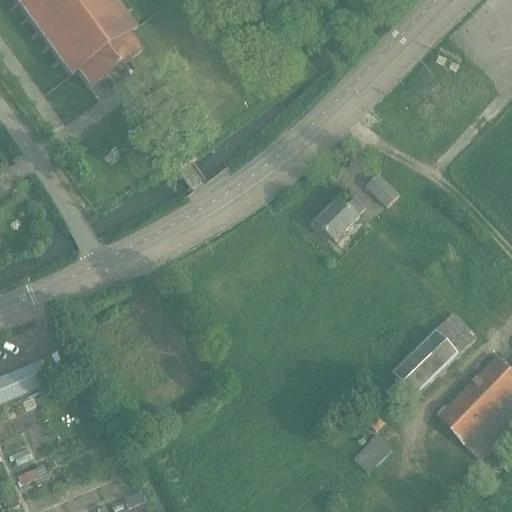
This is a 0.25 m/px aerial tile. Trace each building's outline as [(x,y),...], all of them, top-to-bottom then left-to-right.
[(10,0),(69,79),(76,74),(88,91),(91,89),(141,52),(129,35),(136,30),(113,0),(10,0)] [(511,5),(506,0),(502,0),(485,17),(511,43),(511,5)] [(511,43),(485,17),(468,35),(499,65),(502,67),(511,56),(511,43)] [(408,82),(404,85),(405,86),(406,87),(432,113),(434,114),(440,121),(442,119),(449,111),(459,101),(454,96),(424,66),(408,82)] [(511,72),(503,80),(511,89),(511,88),(511,72)] [(406,87),(393,99),(420,126),(432,113),(406,87)] [(393,99),(380,112),(407,139),(420,126),(393,99)] [(380,112),(368,125),(394,151),(407,139),(380,112)] [(468,113),(460,121),(468,130),(476,122),(468,113)] [(460,121),(451,129),(459,138),(468,130),(460,121)] [(368,125),(355,138),(382,164),(394,151),(368,125)] [(477,130),(470,137),(481,149),(488,142),(477,130)] [(446,133),(437,142),(445,150),(454,142),(446,133)] [(437,142),(428,150),(437,159),(445,150),(437,142)] [(352,143),(338,155),(363,183),(377,170),(352,143)] [(338,155),(325,168),(350,195),(363,183),(338,155)] [(419,158),(411,166),(419,175),(428,167),(419,158)] [(411,166),(402,174),(410,183),(419,175),(411,166)] [(325,168),(311,180),(336,208),(350,195),(325,168)] [(311,180),(297,193),(323,220),(336,208),(311,180)] [(511,181),(491,201),(485,207),(500,223),(511,212),(511,181)] [(385,189),(377,198),(385,206),(393,198),(385,189)] [(297,193),(284,205),(309,233),(323,220),(297,193)] [(377,198),(368,206),(376,214),(385,206),(377,198)] [(284,208),(276,215),(282,221),(290,214),(291,213),(285,207),(284,208)] [(511,212),(500,223),(501,224),(507,219),(508,218),(511,221),(511,212)] [(290,214),(282,221),(288,228),(296,221),(297,220),(291,213),(290,214)] [(359,214),(350,222),(358,231),(367,223),(359,214)] [(296,221),(288,228),(294,234),(302,227),(303,226),(297,220),(296,221)] [(485,221),(476,229),(485,238),(493,230),(485,221)] [(350,222),(341,230),(349,239),(358,231),(350,222)] [(247,230),(215,250),(221,260),(222,261),(227,270),(229,272),(271,246),(270,243),(261,229),(257,223),(247,230)] [(464,225),(456,233),(464,242),(473,234),(464,225)] [(302,227),(294,234),(300,241),(308,234),(309,233),(303,226),(302,227)] [(493,230),(485,238),(493,247),(502,239),(493,230)] [(331,239),(323,247),(331,256),(340,248),(331,239)] [(312,244),(304,253),(312,261),(321,253),(312,244)] [(271,246),(229,272),(229,273),(232,272),(233,271),(244,289),(279,267),(269,249),(270,249),(272,247),(271,246)] [(439,249),(430,257),(439,265),(447,257),(439,249)] [(430,257),(422,265),(430,274),(439,265),(430,257)] [(472,266),(471,267),(506,305),(511,299),(511,276),(495,258),(478,274),(477,272),(472,266)] [(279,267),(244,289),(255,308),(291,286),(279,267)] [(471,267),(454,283),(489,321),(491,319),(492,320),(499,314),(497,313),(506,305),(471,267)] [(406,279),(397,288),(405,296),(414,288),(406,279)] [(438,297),(437,298),(472,336),(474,334),(476,336),(482,330),(481,328),(489,321),(454,283),(453,283),(456,287),(441,301),(438,297)] [(115,312),(112,313),(125,336),(128,335),(129,334),(130,336),(136,347),(155,336),(149,325),(148,324),(172,311),(160,288),(115,312)] [(397,288),(388,296),(396,305),(405,296),(397,288)] [(437,298),(421,314),(456,352),(457,350),(459,351),(465,345),(464,344),(472,336),(437,298)] [(372,310),(363,319),(371,327),(380,319),(372,310)] [(421,314),(404,329),(439,367),(441,365),(442,367),(448,361),(447,359),(456,352),(421,314)] [(363,319),(354,327),(363,336),(371,327),(363,319)] [(388,344),(387,344),(422,382),(431,374),(432,376),(438,370),(437,369),(439,367),(404,329),(403,330),(409,336),(410,337),(395,351),(394,350),(388,344)] [(161,338),(138,351),(156,385),(152,387),(152,388),(200,362),(188,340),(167,351),(166,349),(161,338)] [(341,339),(333,347),(341,356),(350,348),(341,339)] [(387,344),(369,361),(375,367),(405,399),(407,396),(408,398),(415,392),(414,390),(422,382),(387,344)] [(485,463),(511,434),(511,369),(497,355),(437,418),(485,463)] [(337,360),(301,382),(313,402),(349,379),(337,360)] [(0,404),(49,384),(40,362),(0,378),(0,404)] [(200,362),(152,388),(164,410),(168,408),(175,420),(198,408),(192,396),(192,395),(212,384),(200,362)] [(378,372),(370,380),(376,386),(384,379),(385,378),(379,371),(378,372)] [(384,379),(376,386),(382,392),(390,385),(391,384),(385,378),(384,379)] [(349,379),(313,402),(324,419),(323,420),(320,421),(321,422),(364,396),(363,395),(361,396),(360,397),(349,379)] [(390,385),(382,392),(388,399),(396,392),(397,391),(391,384),(390,385)] [(396,392),(388,399),(394,405),(402,398),(403,397),(397,391),(396,392)] [(364,396),(321,422),(322,424),(328,433),(328,434),(335,444),(367,425),(378,418),(374,412),(366,398),(364,396)] [(224,408),(179,432),(192,458),(238,433),(224,408)] [(238,433),(192,458),(204,480),(250,456),(238,433)] [(354,457),(369,473),(394,450),(380,434),(354,457)] [(152,447),(142,453),(147,463),(158,458),(152,447)] [(250,456),(204,480),(216,502),(261,478),(250,456)] [(261,478),(216,502),(221,511),(250,511),(273,500),(261,478)] [(174,482),(163,488),(169,498),(180,493),(174,482)] [(180,493),(169,498),(175,509),(185,503),(180,493)] [(279,511),(273,500),(250,511),(279,511)]
